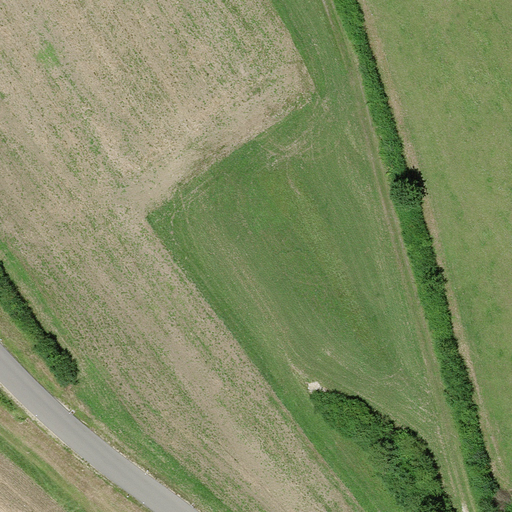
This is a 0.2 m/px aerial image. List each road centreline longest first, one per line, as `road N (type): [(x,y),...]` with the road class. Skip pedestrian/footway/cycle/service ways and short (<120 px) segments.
road 1 (track): [(466,511),(323,0)]
road 2 (tertiary): [(0,377),(166,511)]
